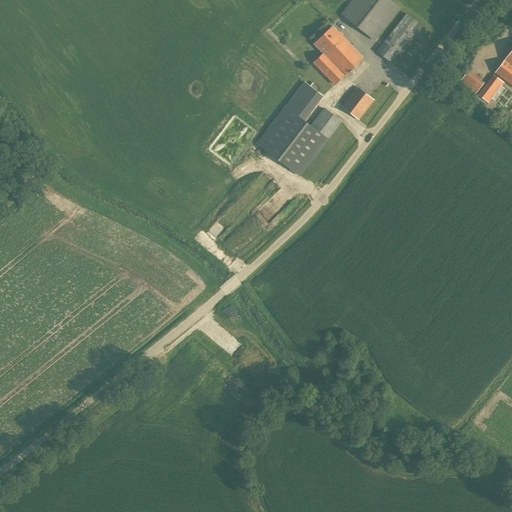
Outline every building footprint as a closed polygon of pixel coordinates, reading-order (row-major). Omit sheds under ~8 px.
[(351,0),(340,14),(374,42),(400,8),(390,0),(351,0)] [(375,51),(390,64),(421,26),(406,13),(375,51)] [(332,26),(314,44),(323,53),(313,63),(334,85),(363,57),(332,26)] [(511,50),(495,73),(511,85),(511,50)] [(504,82),(493,74),(477,95),(488,103),(491,99),(495,101),(504,88),(501,86),(504,82)] [(476,81),(470,89),(475,93),(481,85),(476,81)] [(304,82),(285,106),(256,144),(299,177),(342,121),(324,107),(310,125),(304,121),(323,97),(304,82)] [(340,106),(358,121),(374,100),(356,86),(340,106)]
